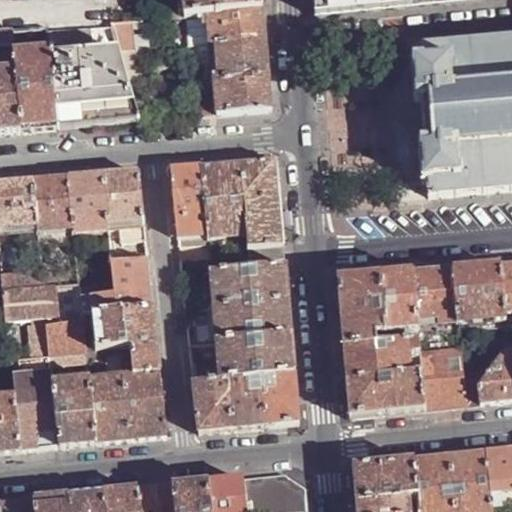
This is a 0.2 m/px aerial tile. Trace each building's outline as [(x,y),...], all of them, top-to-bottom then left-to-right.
[(186,0),(188,16),(192,15),(211,13),(266,8),(265,0),(186,0)] [(314,0),(315,15),(353,12),(485,0),(314,0)] [(211,13),(214,43),(268,38),(267,19),(266,8),(211,13)] [(211,13),(192,15),(195,45),(214,43),(211,13)] [(124,51),(135,50),(127,22),(116,23),(117,25),(124,51)] [(129,123),(143,121),(133,86),(124,51),(117,25),(88,27),(90,50),(95,125),(129,123)] [(88,27),(51,30),(53,50),(54,53),(90,50),(88,27)] [(0,29),(0,42),(17,41),(16,29),(0,29)] [(214,43),(217,79),(271,73),(269,48),(268,38),(214,43)] [(511,39),(502,41),(501,39),(498,39),(498,41),(474,43),(474,42),(470,42),(470,43),(447,45),(447,44),(443,44),(443,45),(425,46),(425,45),(418,46),(418,53),(420,53),(420,60),(414,61),(414,69),(421,74),(422,84),(416,91),(417,99),(423,99),(424,103),(428,108),(430,133),(426,139),(427,143),(420,144),(421,152),(427,157),(429,168),(423,174),(423,182),(429,182),(430,189),(429,189),(429,196),(437,195),(437,194),(455,192),(455,194),(459,194),(459,192),(482,190),(483,191),(487,191),(487,190),(510,188),(510,189),(511,188),(511,39)] [(45,130),(60,129),(57,92),(50,93),(50,86),(56,85),(54,53),(53,50),(18,53),(19,59),(20,69),(26,132),(45,130)] [(90,50),(54,53),(56,85),(57,92),(60,129),(83,127),(95,125),(90,50)] [(145,85),(136,50),(135,50),(124,51),(133,86),(145,85)] [(0,71),(20,69),(19,59),(4,61),(0,64),(0,71)] [(20,69),(0,71),(0,134),(13,133),(26,132),(20,69)] [(271,73),(217,79),(219,103),(220,114),(247,112),(275,109),(271,73)] [(219,103),(217,79),(203,80),(205,104),(219,103)] [(159,120),(149,85),(145,85),(133,86),(143,121),(159,120)] [(250,165),(240,165),(246,239),(247,252),(283,248),(280,209),(276,162),(250,165)] [(240,165),(201,169),(207,237),(206,237),(206,242),(246,239),(240,165)] [(181,171),(170,172),(178,240),(206,237),(207,237),(201,169),(181,171)] [(118,176),(105,177),(111,233),(129,231),(144,230),(146,230),(141,174),(118,176)] [(81,179),(69,180),(75,231),(76,236),(111,233),(105,177),(81,179)] [(46,183),(35,184),(39,229),(40,235),(75,231),(69,180),(46,183)] [(6,186),(0,186),(0,232),(39,229),(35,184),(6,186)] [(144,230),(129,231),(131,244),(145,243),(144,230)] [(178,240),(179,248),(206,245),(206,242),(206,237),(178,240)] [(284,255),(283,248),(247,252),(249,271),(285,268),(284,255)] [(150,260),(114,264),(116,286),(117,296),(118,296),(120,314),(155,311),(150,260)] [(511,266),(500,267),(505,314),(511,311),(511,266)] [(473,269),(452,271),(457,319),(457,325),(505,321),(505,314),(500,267),(473,269)] [(249,271),(210,275),(213,311),(289,303),(287,286),(285,268),(249,271)] [(433,273),(411,275),(416,322),(457,319),(452,271),(433,273)] [(44,274),(4,277),(6,295),(46,291),(44,274)] [(393,276),(379,277),(384,336),(416,333),(416,322),(411,275),(393,276)] [(338,282),(343,350),(375,347),(374,337),(384,336),(379,277),(359,279),(338,282)] [(116,286),(81,289),(82,300),(117,296),(116,286)] [(81,288),(59,290),(61,320),(62,327),(84,325),(84,318),(82,300),(81,289),(81,288)] [(59,290),(47,291),(50,321),(61,320),(59,290)] [(46,291),(6,295),(6,304),(8,313),(9,322),(9,325),(50,321),(47,291),(46,291)] [(117,296),(82,300),(84,318),(93,317),(120,314),(118,296),(117,296)] [(289,303),(213,311),(216,345),(291,338),(290,319),(289,303)] [(120,314),(93,317),(97,352),(122,350),(122,351),(132,350),(158,347),(155,311),(120,314)] [(8,313),(0,313),(0,322),(9,322),(8,313)] [(62,327),(49,328),(50,343),(52,356),(87,353),(84,325),(62,327)] [(11,333),(13,363),(31,361),(52,359),(52,356),(50,343),(49,328),(11,333)] [(291,338),(216,345),(220,384),(229,383),(261,380),(295,377),(294,360),(291,338)] [(511,341),(506,350),(500,359),(511,357),(511,341)] [(345,373),(346,385),(408,380),(405,359),(418,358),(418,355),(417,344),(375,347),(343,350),(345,373)] [(199,346),(189,347),(191,364),(201,363),(199,346)] [(158,347),(132,350),(135,378),(161,375),(158,347)] [(460,351),(418,355),(418,358),(420,379),(424,413),(442,411),(466,409),(462,374),(460,351)] [(509,404),(511,404),(511,357),(500,359),(462,374),(466,409),(481,407),(509,404)] [(31,361),(13,363),(16,389),(54,385),(52,359),(31,361)] [(201,363),(191,364),(193,387),(212,385),(208,363),(201,363)] [(135,378),(126,379),(132,443),(158,440),(168,439),(161,375),(135,378)] [(298,406),(295,377),(261,380),(266,430),(299,427),(298,406)] [(125,378),(90,381),(97,446),(124,444),(132,443),(126,379),(125,378)] [(408,380),(346,385),(348,405),(350,421),(424,413),(420,379),(408,380)] [(261,380),(229,383),(233,433),(258,431),(266,430),(261,380)] [(90,381),(54,385),(61,450),(82,448),(97,446),(90,381)] [(212,385),(193,387),(199,437),(221,435),(233,433),(229,383),(220,384),(212,385)] [(54,385),(16,389),(16,397),(22,454),(44,451),(61,450),(54,385)] [(16,397),(0,398),(0,455),(10,455),(22,454),(16,397)] [(511,452),(500,454),(485,455),(491,511),(500,510),(511,508),(511,452)] [(462,458),(450,460),(454,511),(490,511),(491,511),(485,455),(462,458)] [(428,462),(414,463),(417,501),(418,511),(454,511),(450,460),(428,462)] [(356,491),(357,506),(409,502),(417,501),(414,463),(381,467),(354,470),(356,491)] [(266,479),(244,481),(248,511),(306,511),(305,494),(286,477),(266,479)] [(223,484),(208,485),(210,511),(248,511),(244,481),(223,484)] [(175,511),(210,511),(208,485),(190,487),(173,489),(175,511)] [(152,491),(138,492),(140,511),(175,511),(173,489),(152,491)] [(118,494),(104,495),(105,511),(140,511),(138,492),(118,494)] [(82,498),(69,499),(70,511),(105,511),(104,495),(82,498)] [(48,501),(34,502),(34,511),(70,511),(69,499),(48,501)] [(0,505),(1,511),(34,511),(34,502),(19,504),(0,505)] [(409,511),(409,502),(357,506),(357,511),(409,511)]
